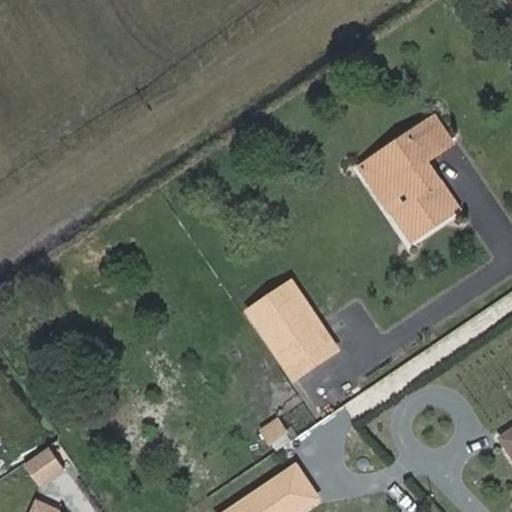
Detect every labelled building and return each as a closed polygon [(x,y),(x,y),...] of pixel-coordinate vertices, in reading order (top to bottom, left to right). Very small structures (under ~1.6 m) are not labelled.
[(369,169),(421,245),(468,212),(448,181),(437,188),(432,180),(434,178),(436,174),(436,172),(435,165),(432,162),(429,163),(456,141),(440,118),(369,169)] [(302,381),(344,353),(300,286),(258,314),(302,381)] [(63,444),(34,457),(46,483),(75,469),(63,444)] [(230,511),(298,511),(316,500),(295,468),(230,511)] [(66,511),(66,500),(29,500),(29,511),(66,511)]
